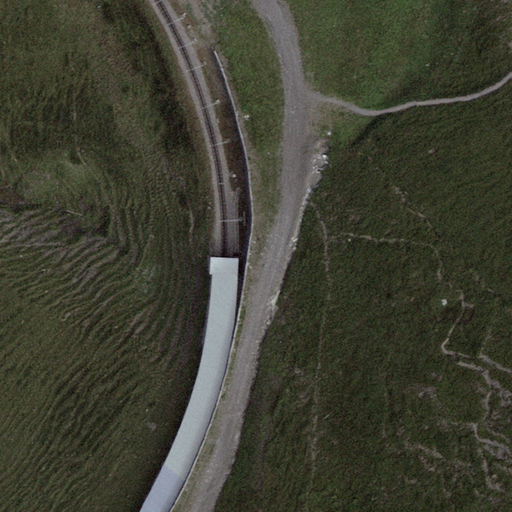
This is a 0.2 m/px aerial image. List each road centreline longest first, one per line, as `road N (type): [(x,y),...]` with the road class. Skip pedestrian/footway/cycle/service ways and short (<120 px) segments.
road 1 (track): [(196,511),(291,224),(306,106)]
road 2 (track): [(252,0),(284,37),(306,106)]
